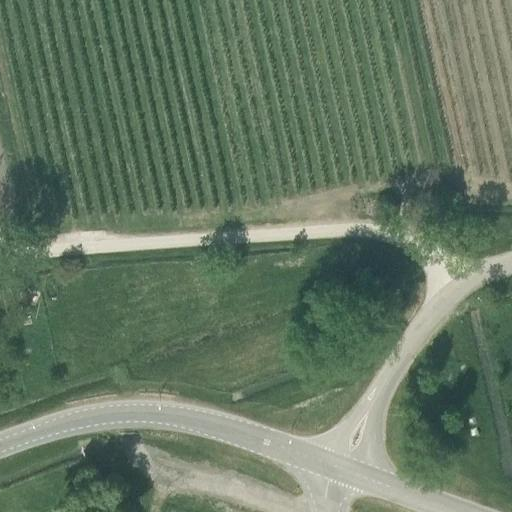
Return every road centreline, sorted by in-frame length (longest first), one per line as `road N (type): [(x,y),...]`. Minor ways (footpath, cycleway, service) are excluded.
road 1 (unclassified): [(0,256),(384,230),(421,247),(455,286)]
road 2 (tertiary): [(337,469),(198,419),(139,412),(97,413),(0,443)]
road 3 (unclassified): [(337,469),(388,377),(455,286)]
road 4 (tertiary): [(337,469),(451,511)]
